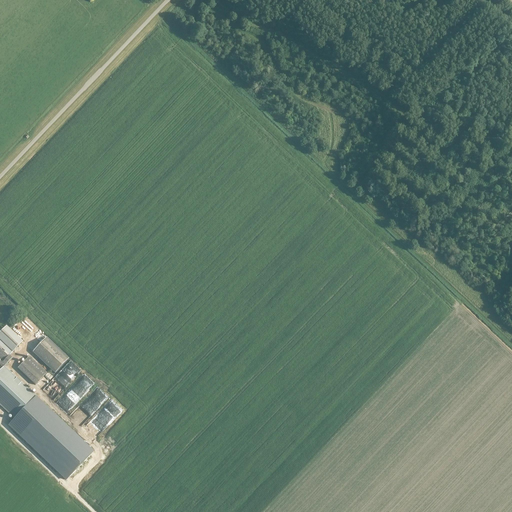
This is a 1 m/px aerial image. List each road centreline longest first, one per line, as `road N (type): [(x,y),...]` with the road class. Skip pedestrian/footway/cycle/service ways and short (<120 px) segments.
road 1 (tertiary): [(0,176),(167,0)]
road 2 (track): [(197,0),(259,41),(292,91),(340,115)]
